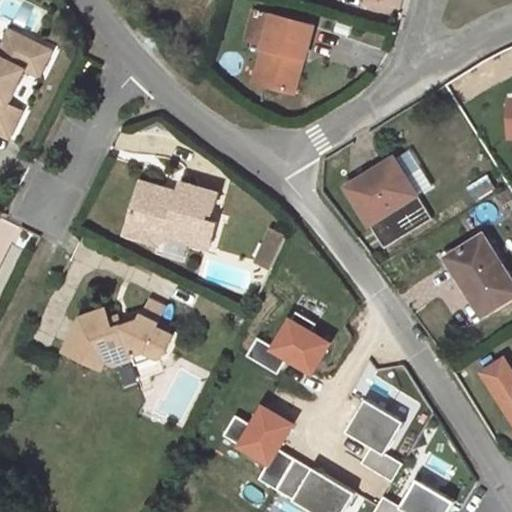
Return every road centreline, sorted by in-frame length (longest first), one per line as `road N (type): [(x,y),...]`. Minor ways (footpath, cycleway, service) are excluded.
road 1 (residential): [(260,161),(345,244),(508,499)]
road 2 (residential): [(260,161),(395,81),(428,0)]
road 3 (residential): [(51,215),(131,61)]
road 4 (residential): [(131,61),(260,161)]
